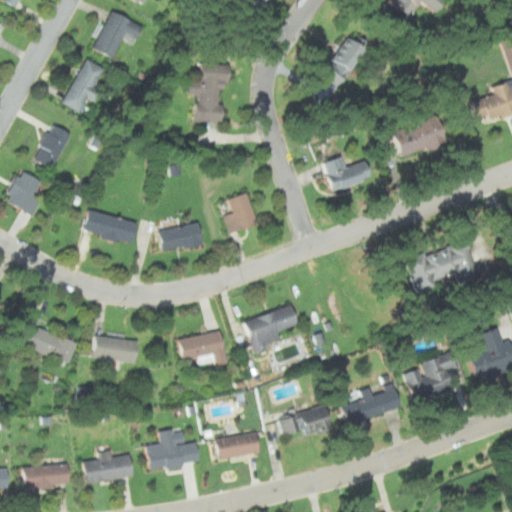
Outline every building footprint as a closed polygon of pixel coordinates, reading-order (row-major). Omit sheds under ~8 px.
[(0,0),(0,1),(13,8),(17,0),(0,0)] [(437,0),(383,0),(381,4),(407,19),(417,3),(430,11),(437,0)] [(115,39),(127,44),(136,24),(104,10),(87,48),(107,57),(115,39)] [(511,34),(471,47),(482,84),(464,90),(473,119),(511,107),(511,34)] [(323,61),(329,64),(325,71),(316,66),(304,89),(327,102),(358,47),(337,36),(323,61)] [(77,112),(98,67),(78,57),(56,102),(77,112)] [(213,120),(211,70),(185,71),(187,120),(213,120)] [(441,141),(431,114),(411,121),(411,119),(383,129),(394,158),(441,141)] [(64,132),(44,122),(26,159),(45,169),(64,132)] [(325,189),(358,179),(353,161),(339,165),(335,153),(316,160),(325,189)] [(0,199),(29,215),(45,185),(13,169),(0,192),(0,199)] [(225,231),(250,223),(240,191),(215,199),(225,231)] [(129,220),(76,207),(71,228),(124,242),(129,220)] [(195,219),(149,229),(153,250),(200,241),(195,219)] [(474,274),(464,238),(400,255),(410,292),(474,274)] [(270,329),(290,323),(284,304),(237,318),(246,348),(273,340),(270,329)] [(510,361),(492,321),(473,330),(480,345),(457,355),(468,380),(510,361)] [(60,361),(67,340),(17,323),(10,345),(60,361)] [(173,360),(191,356),(193,364),(219,360),(214,329),(169,337),(173,360)] [(126,362),(130,340),(86,333),(82,355),(126,362)] [(445,388),(439,369),(449,366),(444,350),(415,359),(417,366),(395,373),(404,401),(445,388)] [(387,382),(330,402),(338,425),(395,405),(387,382)] [(319,403),(272,417),(278,437),(325,423),(319,403)] [(141,468),(191,462),(188,440),(178,442),(176,427),(152,430),(154,442),(138,444),(141,468)] [(209,459),(251,452),(248,432),(206,438),(209,459)] [(76,481),(125,475),(122,453),(73,459),(76,481)] [(15,486),(60,483),(59,463),(14,466),(15,486)]
